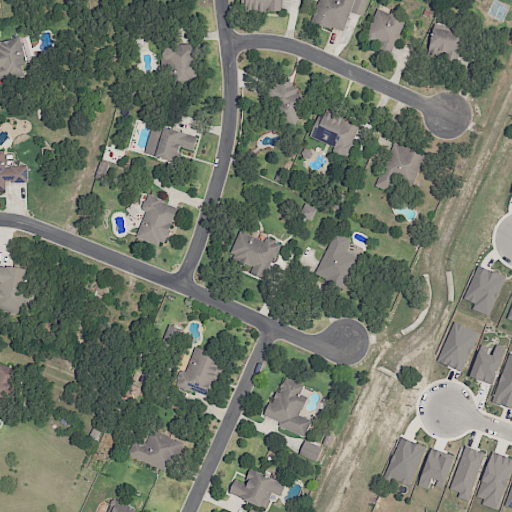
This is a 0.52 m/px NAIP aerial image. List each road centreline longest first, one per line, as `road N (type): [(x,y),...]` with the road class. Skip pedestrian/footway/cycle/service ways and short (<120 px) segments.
road 1 (track): [(359,511),(511,157)]
road 2 (residential): [(344,343),(321,351),(0,222)]
road 3 (residential): [(182,289),(229,138),(223,0)]
road 4 (residential): [(447,119),(286,45),(229,48)]
road 5 (residential): [(191,511),(272,330)]
